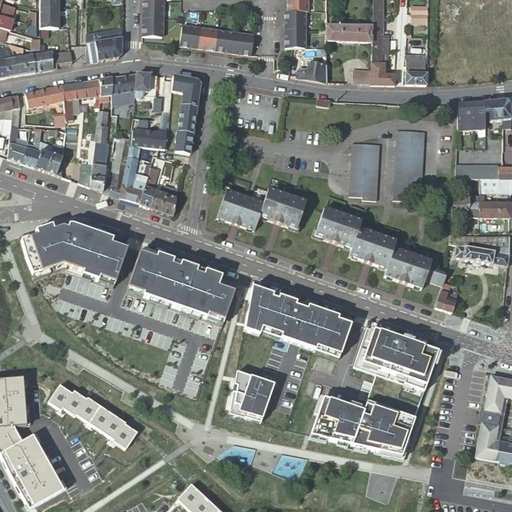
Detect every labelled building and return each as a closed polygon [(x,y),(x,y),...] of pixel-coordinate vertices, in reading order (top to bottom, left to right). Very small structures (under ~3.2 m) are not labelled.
[(41,0),(42,31),(61,31),(61,0),(41,0)] [(307,0),(288,0),(288,13),(305,14),(308,14),(307,0)] [(372,0),(372,19),(372,27),(372,29),(372,44),(372,55),(382,56),(382,54),(389,54),(389,47),(383,47),(383,37),(383,32),(383,9),(382,0),(372,0)] [(163,2),(143,1),(142,18),(162,19),(163,2)] [(305,14),(288,13),(286,13),(286,31),(305,31),(305,14)] [(0,30),(1,31),(5,32),(8,20),(4,19),(0,18),(0,30)] [(162,39),(162,19),(142,18),(142,38),(162,39)] [(372,29),(326,27),(326,43),(372,44),(372,29)] [(179,48),(197,50),(199,31),(181,28),(179,48)] [(197,50),(214,53),(217,33),(199,31),(197,50)] [(305,50),(305,31),(286,31),(285,50),(305,50)] [(121,57),(122,32),(104,35),(106,42),(94,44),(98,64),(118,60),(121,57)] [(214,53),(232,55),(235,36),(217,33),(214,53)] [(104,35),(86,38),(85,63),(85,66),(98,64),(94,44),(106,42),(104,35)] [(235,36),(232,55),(250,58),(253,38),(235,36)] [(33,47),(33,53),(40,53),(40,50),(40,46),(38,46),(38,43),(34,42),(31,42),(31,47),(33,47)] [(0,80),(8,79),(5,62),(11,61),(9,50),(0,51),(0,80)] [(326,61),(325,50),(308,50),(308,51),(313,51),(316,51),(316,55),(316,61),(326,61)] [(435,59),(446,60),(446,51),(435,50),(435,59)] [(60,66),(81,63),(81,52),(52,56),(51,54),(33,57),(34,75),(56,71),(55,67),(60,66)] [(388,68),(389,54),(382,54),(382,56),(372,55),(371,76),(370,86),(370,87),(394,88),(394,86),(395,76),(384,76),(384,68),(388,68)] [(34,75),(33,57),(23,59),(26,76),(34,75)] [(26,76),(23,59),(14,60),(17,78),(26,76)] [(434,72),(445,71),(446,64),(448,64),(448,60),(446,60),(435,59),(434,72)] [(17,78),(14,60),(11,61),(5,62),(8,79),(17,78)] [(421,63),(425,63),(425,62),(407,61),(406,74),(420,75),(421,63)] [(405,87),(425,87),(426,75),(424,75),(425,63),(421,63),(420,75),(406,74),(405,74),(405,87)] [(297,80),(327,86),(326,67),(308,64),(307,69),(304,71),(299,71),(297,80)] [(433,87),(445,87),(445,71),(434,72),(433,87)] [(137,76),(112,79),(112,97),(126,95),(126,104),(127,104),(127,106),(126,116),(133,116),(134,99),(135,98),(137,76)] [(149,77),(137,76),(135,98),(134,99),(136,100),(137,101),(138,101),(139,101),(141,100),(141,99),(141,98),(154,99),(156,77),(149,77)] [(351,86),(370,86),(371,76),(352,76),(351,86)] [(175,154),(189,156),(199,86),(196,82),(172,78),(171,93),(182,96),(178,133),(176,133),(175,144),(176,145),(175,154)] [(112,79),(99,81),(100,97),(99,103),(105,103),(109,102),(109,97),(112,97),(112,79)] [(99,81),(87,83),(88,99),(95,98),(100,97),(99,81)] [(62,86),(63,101),(64,115),(72,114),(71,101),(88,99),(87,83),(62,86)] [(62,86),(37,93),(40,107),(42,107),(63,101),(62,86)] [(37,93),(26,95),(29,110),(40,107),(37,93)] [(126,95),(112,97),(111,108),(127,106),(127,104),(126,104),(126,95)] [(20,110),(18,97),(0,101),(0,135),(1,135),(0,130),(0,113),(12,111),(20,110)] [(506,102),(482,104),(483,116),(484,116),(488,116),(489,123),(502,123),(503,131),(511,130),(511,122),(509,104),(506,102)] [(99,110),(92,166),(106,167),(106,161),(103,160),(107,128),(106,128),(107,114),(103,114),(103,111),(105,111),(105,103),(99,103),(99,110)] [(482,104),(471,105),(471,117),(483,116),(482,104)] [(471,105),(458,106),(457,106),(457,118),(458,117),(471,117),(471,105)] [(18,128),(20,110),(12,111),(11,122),(10,128),(18,128)] [(0,135),(0,138),(2,138),(9,140),(10,136),(3,135),(4,121),(11,122),(12,111),(0,113),(0,130),(1,135),(0,135)] [(483,116),(471,117),(472,131),(484,131),(485,130),(484,116),(483,116)] [(53,117),(53,128),(65,128),(65,122),(64,117),(53,117)] [(471,117),(458,117),(458,133),(472,131),(471,117)] [(10,128),(11,122),(4,121),(3,135),(10,136),(10,128)] [(18,131),(18,128),(10,128),(10,136),(9,140),(8,157),(7,161),(22,166),(26,150),(16,147),(18,131)] [(422,195),(425,133),(397,131),(393,201),(408,202),(409,194),(422,195)] [(129,148),(129,150),(137,150),(141,151),(151,152),(158,153),(166,154),(167,145),(168,134),(159,133),(159,136),(131,132),(130,138),(130,141),(130,142),(129,148)] [(38,151),(40,143),(40,142),(33,140),(31,152),(38,154),(38,151)] [(53,152),(53,148),(40,143),(38,151),(41,152),(48,155),(49,151),(53,152)] [(377,202),(380,145),(352,144),(349,197),(363,198),(362,201),(377,202)] [(61,180),(64,153),(61,153),(61,151),(60,151),(53,148),(53,152),(52,156),(51,157),(45,174),(61,180)] [(117,154),(114,175),(124,177),(129,150),(119,148),(117,154)] [(35,171),(41,152),(38,151),(38,154),(31,152),(26,150),(22,166),(35,171)] [(124,177),(119,200),(139,206),(146,182),(149,171),(151,165),(146,164),(139,185),(131,183),(137,150),(129,150),(124,177)] [(35,171),(45,174),(51,157),(52,156),(53,152),(49,151),(48,155),(41,152),(35,171)] [(158,153),(151,152),(141,151),(140,158),(153,159),(153,158),(158,158),(158,153)] [(153,159),(151,165),(160,167),(163,159),(158,158),(153,158),(153,159)] [(183,166),(174,164),(173,168),(171,180),(178,182),(180,176),(181,174),(183,166)] [(92,168),(89,190),(102,194),(106,167),(92,166),(92,168)] [(80,167),(78,186),(89,190),(92,168),(80,167)] [(511,170),(502,169),(468,169),(468,181),(480,181),(511,181),(511,170)] [(149,171),(146,182),(153,184),(156,173),(149,171)] [(114,175),(109,197),(119,200),(124,177),(114,175)] [(461,198),(452,198),(450,219),(464,220),(464,204),(466,204),(466,198),(467,181),(463,181),(461,198)] [(480,198),(480,181),(468,181),(467,181),(466,198),(478,198),(480,198)] [(146,182),(139,206),(139,207),(149,211),(155,192),(151,191),(153,184),(146,182)] [(175,200),(177,192),(177,191),(164,187),(162,195),(165,196),(175,200)] [(155,192),(149,211),(159,214),(165,196),(162,195),(159,194),(155,192)] [(261,206),(224,194),(214,221),(229,226),(231,223),(238,225),(237,229),(253,234),(257,220),(272,225),(274,222),(281,224),(279,228),(295,233),(304,205),(266,192),(261,206)] [(165,196),(159,214),(172,219),(173,216),(176,200),(175,200),(165,196)] [(477,205),(478,198),(466,198),(466,204),(464,204),(464,220),(477,220),(477,205)] [(510,220),(510,205),(484,205),(477,205),(477,220),(478,220),(502,220),(510,220)] [(360,224),(322,212),(313,239),(328,244),(329,241),(336,243),(335,247),(350,252),(348,259),(363,264),(364,261),(371,263),(370,267),(385,272),(383,279),(398,284),(399,280),(406,283),(405,286),(421,292),(424,282),(441,288),(443,284),(444,280),(445,275),(437,272),(439,267),(393,251),(395,244),(358,231),(360,224)] [(26,264),(35,283),(51,277),(49,273),(62,268),(83,275),(82,279),(99,284),(100,281),(116,287),(129,248),(72,228),(52,229),(20,240),(26,264)] [(455,248),(508,257),(509,239),(478,238),(465,238),(455,238),(448,238),(447,247),(455,248)] [(500,265),(507,267),(508,257),(455,248),(453,259),(462,260),(461,262),(491,267),(492,266),(500,267),(500,265)] [(219,279),(141,252),(128,292),(144,297),(143,300),(207,321),(208,318),(225,324),(235,295),(216,289),(219,279)] [(229,274),(214,269),(212,275),(227,280),(229,274)] [(237,286),(222,281),(220,287),(235,292),(237,286)] [(441,288),(434,310),(451,316),(455,304),(451,303),(450,305),(444,303),(450,287),(443,284),(441,288)] [(351,325),(250,290),(248,304),(251,305),(250,314),(246,313),(243,333),(258,338),(261,331),(280,338),(279,341),(314,354),(316,350),(339,358),(351,325)] [(437,355),(366,330),(352,370),(374,377),(372,385),(394,393),(388,410),(366,402),(362,415),(322,401),(309,439),(400,460),(437,355)] [(232,394),(228,417),(250,423),(251,419),(260,422),(273,388),(239,376),(235,395),(232,394)] [(511,383),(490,379),(483,414),(500,417),(503,400),(508,400),(511,401),(511,383)] [(13,433),(13,432),(26,430),(23,383),(9,382),(0,383),(0,461),(5,472),(27,511),(31,511),(63,494),(32,440),(21,446),(13,433)] [(394,393),(372,385),(366,402),(388,410),(394,393)] [(126,453),(138,436),(125,428),(126,426),(88,401),(87,403),(74,394),(73,397),(60,388),(49,406),(62,414),(63,412),(76,420),(77,418),(114,443),(113,444),(126,453)] [(503,400),(500,417),(497,429),(494,444),(499,445),(501,438),(502,430),(507,404),(508,400),(503,400)] [(481,426),(497,429),(500,417),(483,414),(480,413),(477,425),(481,426)] [(511,447),(507,446),(499,445),(494,444),(497,429),(481,426),(475,460),(502,465),(503,468),(508,469),(510,467),(511,467),(511,447)] [(511,431),(502,430),(501,438),(508,440),(507,443),(511,443),(511,431)] [(217,511),(192,488),(178,503),(187,511),(217,511)]
